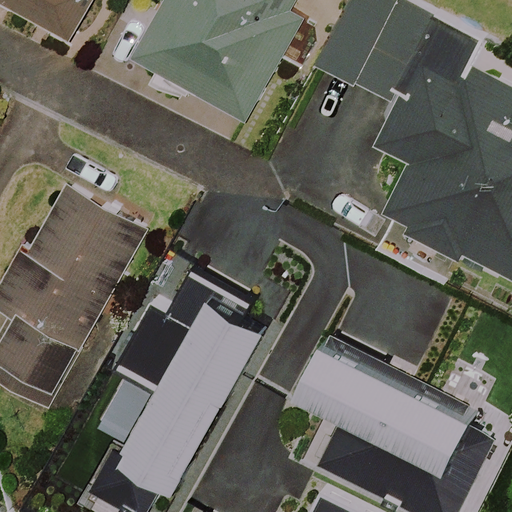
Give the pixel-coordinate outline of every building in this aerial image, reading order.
[(100,0),(0,0),(0,1),(86,37),(100,0)] [(286,25),(299,0),(162,0),(134,53),(252,115),(296,30),(286,25)] [(485,35),(412,0),(350,0),(319,65),(394,101),(374,143),(407,159),(380,215),(511,277),(511,87),(469,67),(485,35)] [(149,229),(66,181),(32,242),(23,237),(0,277),(0,296),(15,305),(0,330),(0,382),(47,409),(149,229)] [(430,379),(335,331),(307,387),(264,472),(193,441),(179,466),(156,511),(388,511),(421,445),(402,435),(430,379)]
